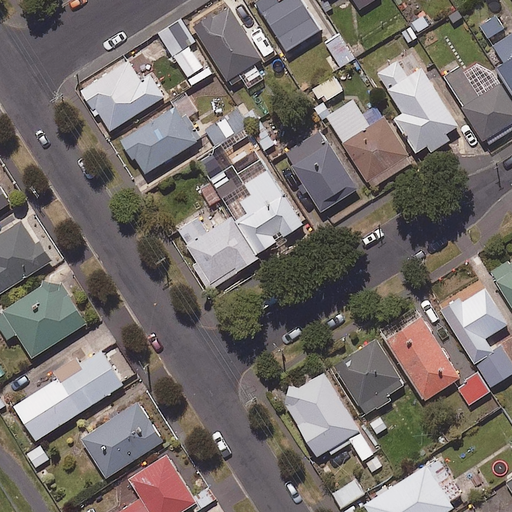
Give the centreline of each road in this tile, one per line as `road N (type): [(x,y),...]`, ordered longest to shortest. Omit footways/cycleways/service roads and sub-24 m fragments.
road 1 (residential): [(511,171),(195,372)]
road 2 (residential): [(7,74),(195,372)]
road 3 (residential): [(195,372),(284,511)]
road 4 (residential): [(7,74),(128,0)]
